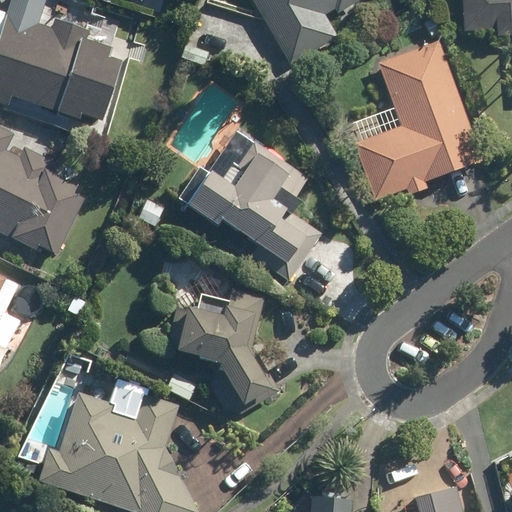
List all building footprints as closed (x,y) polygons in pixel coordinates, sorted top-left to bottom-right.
[(79,123),(81,118),(98,123),(119,62),(108,58),(110,50),(77,39),(82,26),(52,16),(48,27),(37,23),(41,8),(16,0),(14,0),(8,18),(2,16),(0,21),(0,106),(54,124),(57,115),(79,123)] [(250,0),(289,67),(337,40),(323,15),(334,9),(337,15),(361,1),(360,0),(250,0)] [(511,0),(460,0),(463,32),(493,31),(493,37),(511,35),(511,0)] [(428,187),(425,179),(479,160),(437,44),(377,65),(399,130),(355,145),(375,201),(406,189),(407,194),(428,187)] [(285,209),(305,179),(234,129),(203,174),(196,169),(173,202),(287,281),(320,233),(285,209)] [(0,234),(54,258),(81,198),(73,195),(78,184),(49,171),(53,161),(9,142),(11,137),(0,132),(0,234)] [(219,312),(183,304),(168,351),(215,367),(242,411),(277,389),(250,345),(261,299),(224,291),(219,312)] [(58,449),(45,447),(37,485),(126,511),(192,511),(169,450),(179,403),(138,395),(133,416),(116,412),(117,404),(69,394),(58,449)] [(460,511),(454,488),(413,499),(416,511),(460,511)] [(346,511),(348,500),(306,496),(304,511),(346,511)]
